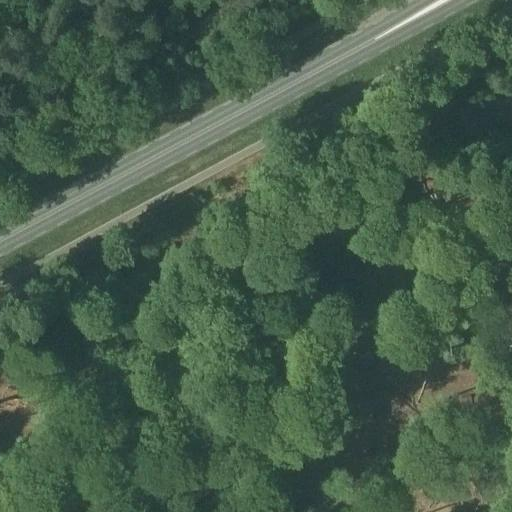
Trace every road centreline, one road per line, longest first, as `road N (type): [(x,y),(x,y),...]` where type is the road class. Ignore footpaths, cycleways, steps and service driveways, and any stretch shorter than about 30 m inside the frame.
road 1 (primary): [(0,240),(333,62)]
road 2 (primary): [(333,62),(463,0)]
